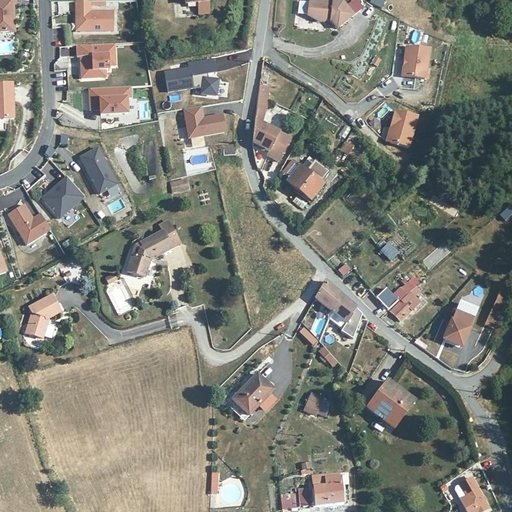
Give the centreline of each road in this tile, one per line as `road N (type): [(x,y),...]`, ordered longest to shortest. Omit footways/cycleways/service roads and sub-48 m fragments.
road 1 (residential): [(265,0),(247,149),(263,200),(333,277),(462,389)]
road 2 (residential): [(0,183),(26,170),(46,126),(44,0)]
road 3 (residential): [(462,389),(491,432),(505,511)]
